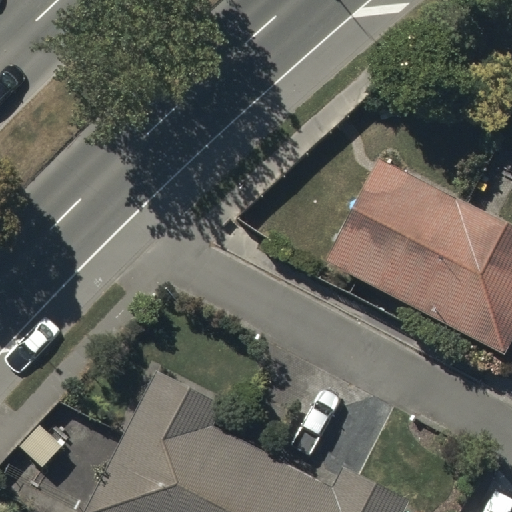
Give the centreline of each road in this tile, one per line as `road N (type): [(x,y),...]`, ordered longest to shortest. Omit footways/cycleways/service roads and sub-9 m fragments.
road 1 (residential): [(511,441),(500,427),(173,257),(96,188)]
road 2 (primary): [(297,0),(96,188)]
road 3 (primary): [(96,188),(0,285)]
